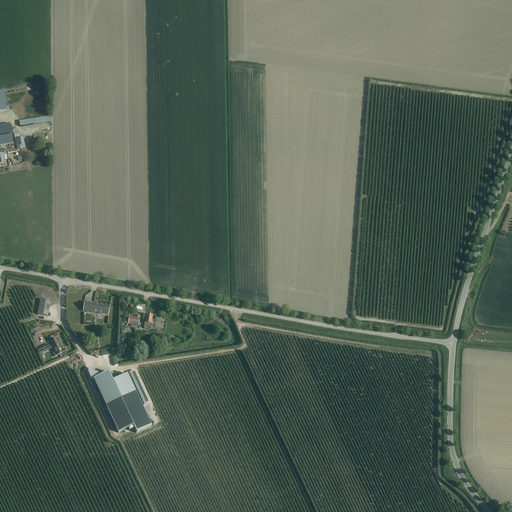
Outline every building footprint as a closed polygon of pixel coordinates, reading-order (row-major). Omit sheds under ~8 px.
[(0,146),(13,144),(10,124),(0,125),(0,146)] [(19,133),(14,134),(16,146),(25,145),(23,136),(20,137),(19,133)] [(48,317),(50,302),(40,300),(38,315),(48,317)] [(110,307),(105,306),(85,302),(83,311),(108,315),(110,307)] [(146,315),(144,328),(148,328),(148,324),(151,325),(152,316),(146,315)] [(138,326),(139,319),(129,317),(128,324),(138,326)] [(50,341),(55,353),(53,354),(55,358),(59,356),(60,357),(67,354),(65,349),(61,351),(56,339),(50,341)] [(48,345),(38,349),(40,355),(43,353),(43,352),(50,349),(48,345)] [(113,381),(108,372),(93,380),(118,433),(133,426),(137,433),(152,426),(127,374),(113,381)]
